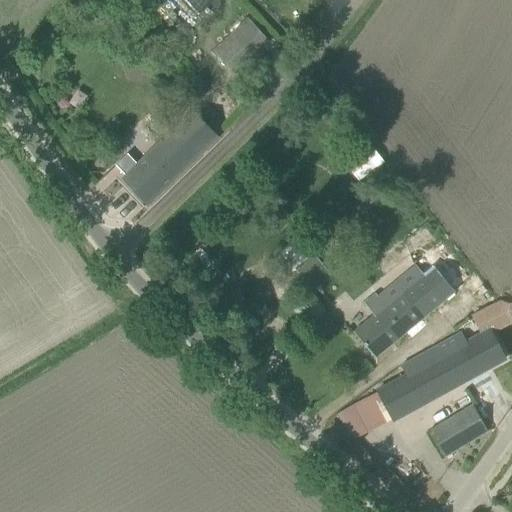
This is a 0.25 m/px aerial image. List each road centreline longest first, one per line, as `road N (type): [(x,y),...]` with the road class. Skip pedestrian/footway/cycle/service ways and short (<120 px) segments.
road 1 (tertiary): [(387,511),(164,321),(105,255)]
road 2 (unclassified): [(105,255),(358,0)]
road 3 (tertiary): [(105,255),(0,111)]
